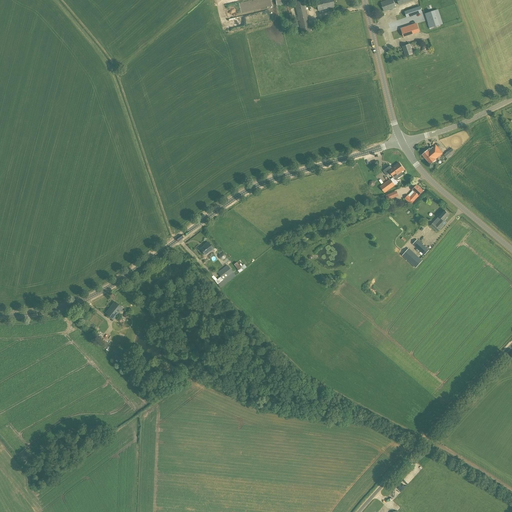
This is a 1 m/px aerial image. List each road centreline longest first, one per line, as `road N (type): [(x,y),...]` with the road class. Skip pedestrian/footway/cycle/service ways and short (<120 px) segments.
road 1 (tertiary): [(0,315),(79,301),(253,187),(401,142)]
road 2 (unclassified): [(360,511),(511,343)]
road 3 (secondary): [(511,249),(424,175),(401,142)]
road 4 (secondary): [(401,142),(364,0)]
